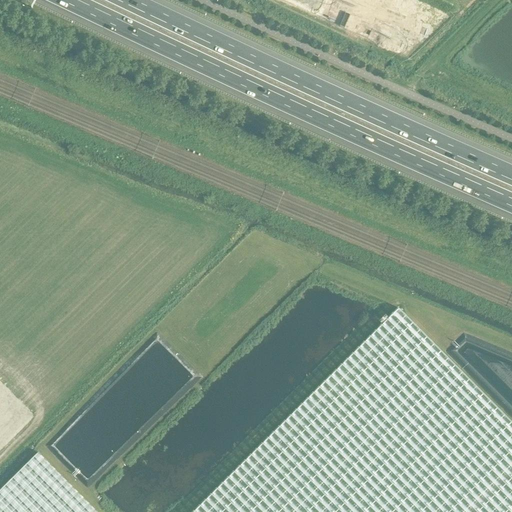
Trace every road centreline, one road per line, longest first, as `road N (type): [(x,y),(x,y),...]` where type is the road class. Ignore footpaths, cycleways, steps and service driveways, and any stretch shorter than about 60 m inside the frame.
road 1 (motorway): [(60,0),(511,206)]
road 2 (motorway): [(511,172),(133,0)]
